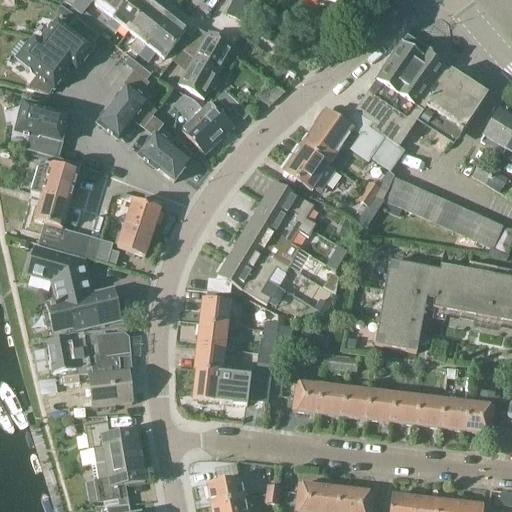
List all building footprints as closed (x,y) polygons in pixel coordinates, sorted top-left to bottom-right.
[(78,21),(99,37),(104,31),(128,0),(100,0),(94,8),(103,14),(96,23),(84,13),(94,0),(93,0),(60,0),(64,2),(60,7),(79,20),(78,21)] [(129,35),(151,6),(142,0),(128,0),(104,31),(112,38),(120,28),(121,29),(129,35)] [(244,26),(255,6),(242,0),(233,0),(225,17),(244,26)] [(313,0),(319,2),(318,3),(351,14),(355,0),(313,0)] [(138,58),(168,20),(151,6),(129,35),(136,41),(129,50),(138,58)] [(61,8),(57,13),(73,23),(74,22),(75,20),(76,19),(61,8)] [(56,22),(38,45),(70,70),(76,74),(94,51),(91,49),(99,38),(75,20),(74,22),(67,30),(56,22)] [(163,62),(186,33),(168,20),(138,58),(148,65),(156,56),(163,62)] [(219,77),(234,51),(201,33),(183,54),(190,59),(193,62),(219,77)] [(376,135),(397,150),(423,113),(450,73),(442,67),(444,64),(406,38),(369,92),(364,100),(354,114),(378,131),(376,135)] [(53,92),(70,70),(38,45),(33,41),(16,63),(36,78),(25,92),(48,98),(53,91),(53,92)] [(182,70),(190,59),(183,54),(181,52),(172,63),(182,70)] [(151,77),(129,60),(124,66),(133,73),(122,88),(124,89),(125,90),(97,126),(119,143),(134,124),(143,132),(152,118),(156,114),(147,107),(149,105),(140,98),(149,86),(146,84),(151,77)] [(204,103),(219,77),(193,62),(178,88),(204,103)] [(459,138),(487,98),(450,73),(423,113),(459,138)] [(203,114),(196,106),(184,98),(180,102),(219,145),(233,131),(211,107),(203,114)] [(204,158),(219,145),(180,102),(173,109),(189,127),(181,134),(204,158)] [(70,117),(21,104),(14,134),(29,138),(25,152),(59,160),(63,146),(62,146),(70,117)] [(502,156),(511,140),(511,121),(498,113),(480,143),(502,156)] [(302,147),(329,166),(342,147),(367,164),(369,162),(389,175),(403,154),(397,150),(376,135),(378,131),(354,114),(345,128),(325,114),(321,119),(320,119),(315,126),(316,127),(310,136),(302,147)] [(152,118),(143,132),(153,139),(155,137),(163,127),(152,118)] [(439,131),(430,145),(441,153),(451,139),(439,131)] [(153,139),(139,157),(140,158),(141,157),(145,160),(144,161),(174,185),(178,179),(179,180),(191,165),(187,162),(191,157),(177,141),(171,149),(155,137),(153,139)] [(511,161),(511,140),(502,156),(511,161)] [(318,196),(335,172),(328,168),(329,166),(302,147),(301,146),(282,174),(311,193),(312,192),(318,196)] [(30,196),(40,199),(69,208),(80,168),(53,160),(51,168),(39,165),(30,196)] [(486,184),(494,172),(480,164),(473,176),(486,184)] [(500,193),(507,181),(494,172),(486,184),(500,193)] [(393,181),(383,203),(405,213),(415,190),(393,181)] [(373,201),(379,191),(368,184),(362,194),(373,201)] [(312,234),(316,226),(307,220),(314,209),(274,185),(263,203),(312,234)] [(415,190),(405,213),(415,218),(425,195),(415,190)] [(367,210),(373,201),(362,194),(356,203),(367,210)] [(425,195),(415,218),(426,222),(436,200),(425,195)] [(121,197),(120,201),(132,205),(132,203),(134,199),(124,196),(122,196),(121,197)] [(77,236),(65,233),(66,232),(62,231),(69,208),(40,199),(33,224),(44,227),(41,236),(25,231),(22,242),(72,257),(77,236)] [(436,200),(426,222),(437,227),(447,205),(436,200)] [(152,236),(160,213),(132,203),(132,205),(124,227),(152,236)] [(307,241),(312,234),(263,203),(251,223),(291,247),(298,235),(307,241)] [(447,205),(437,227),(448,232),(458,210),(447,205)] [(458,210),(448,232),(459,237),(469,215),(458,210)] [(469,215),(459,237),(470,242),(480,220),(469,215)] [(480,220),(470,242),(481,247),(491,224),(480,220)] [(251,223),(240,241),(289,271),(293,265),(291,265),(299,252),(291,247),(251,223)] [(356,245),(363,230),(345,223),(338,238),(356,245)] [(491,224),(481,247),(492,252),(502,229),(491,224)] [(144,260),(152,236),(124,227),(116,250),(144,260)] [(77,236),(72,257),(83,260),(89,239),(77,236)] [(89,239),(83,260),(93,263),(99,242),(90,240),(89,239)] [(285,278),(289,271),(240,241),(228,259),(268,284),(275,272),(285,278)] [(99,242),(93,263),(114,269),(118,255),(111,253),(113,246),(99,242)] [(28,252),(30,246),(22,243),(20,249),(28,252)] [(56,304),(93,296),(85,263),(34,249),(27,279),(52,285),(56,304)] [(268,284),(228,259),(214,283),(206,282),(205,295),(229,297),(230,287),(266,309),(270,301),(261,296),(268,284)] [(328,265),(326,268),(330,270),(335,273),(340,265),(331,259),(328,265)] [(511,273),(468,264),(466,272),(451,269),(450,274),(389,261),(374,350),(416,357),(427,297),(434,298),(432,312),(511,325),(511,273)] [(329,293),(335,297),(338,281),(332,277),(324,291),(329,293)] [(47,306),(54,337),(121,322),(114,291),(93,296),(56,304),(47,306)] [(325,318),(332,307),(321,300),(314,311),(325,318)] [(226,329),(229,306),(202,302),(199,326),(226,329)] [(276,335),(277,327),(277,326),(264,325),(263,333),(276,335)] [(199,326),(197,348),(223,352),(233,353),(234,342),(224,341),(226,329),(199,326)] [(276,335),(275,344),(289,346),(291,330),(277,327),(276,335)] [(275,344),(276,335),(263,333),(262,342),(275,344)] [(79,337),(46,343),(52,377),(64,375),(64,378),(71,377),(79,377),(91,376),(85,341),(84,336),(79,337)] [(325,351),(327,338),(313,336),(311,348),(325,351)] [(88,341),(85,341),(91,376),(92,378),(92,379),(118,375),(120,375),(120,374),(119,362),(130,360),(130,359),(128,342),(122,337),(88,341)] [(220,374),(223,352),(197,348),(194,372),(196,372),(220,374)] [(347,374),(349,361),(324,358),(322,372),(347,374)] [(92,379),(89,379),(93,411),(131,407),(128,375),(131,374),(130,360),(119,362),(120,374),(120,375),(118,375),(92,379)] [(356,375),(357,361),(349,361),(347,374),(356,375)] [(270,380),(271,371),(260,369),(259,379),(270,380)] [(270,380),(259,379),(220,374),(196,372),(193,402),(247,409),(247,403),(267,406),(270,380)] [(71,377),(64,378),(65,385),(79,384),(79,377),(71,377)] [(317,417),(320,389),(295,386),(291,414),(317,417)] [(341,420),(345,392),(320,389),(317,417),(341,420)] [(366,423),(369,395),(345,392),(341,420),(366,423)] [(490,438),(495,395),(480,393),(478,408),(468,407),(465,435),(490,438)] [(391,426),(394,398),(369,395),(366,423),(391,426)] [(415,429),(419,401),(394,398),(391,426),(415,429)] [(440,432),(443,403),(419,401),(415,429),(440,432)] [(465,435),(468,407),(457,405),(443,403),(440,432),(465,435)] [(108,426),(84,430),(88,453),(91,468),(105,466),(140,460),(135,434),(110,438),(108,426)] [(105,466),(91,468),(98,505),(120,502),(118,489),(144,485),(140,460),(105,466)] [(211,508),(243,502),(239,481),(207,487),(211,508)] [(320,511),(323,490),(298,487),(294,511),(320,511)] [(278,508),(280,489),(266,488),(264,506),(278,508)] [(345,511),(347,493),(323,490),(320,511),(345,511)] [(370,511),(373,496),(347,493),(345,511),(370,511)] [(412,511),(414,501),(391,498),(389,511),(412,511)] [(435,511),(437,503),(414,501),(412,511),(435,511)] [(211,511),(245,511),(243,502),(211,508),(211,511)] [(458,511),(459,506),(437,503),(435,511),(458,511)]
